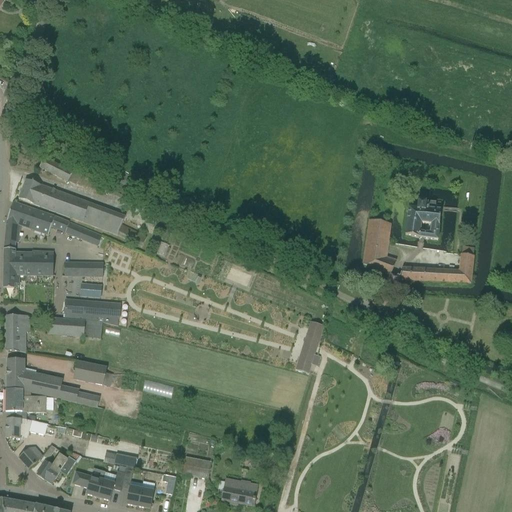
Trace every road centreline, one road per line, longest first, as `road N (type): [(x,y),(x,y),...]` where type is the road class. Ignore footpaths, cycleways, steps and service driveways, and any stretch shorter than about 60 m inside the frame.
road 1 (track): [(511,392),(451,367),(334,293),(3,119)]
road 2 (unclassified): [(0,209),(3,119),(15,95),(0,87)]
